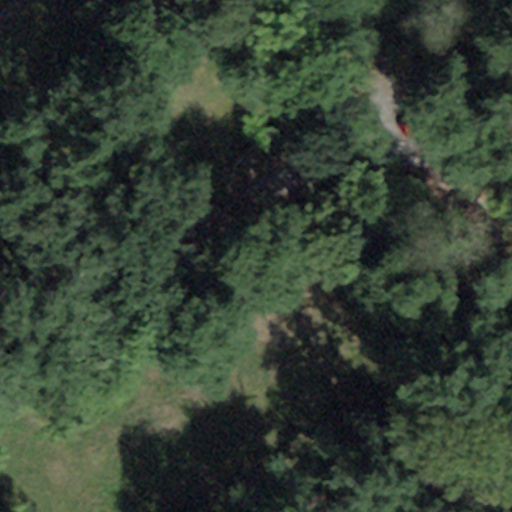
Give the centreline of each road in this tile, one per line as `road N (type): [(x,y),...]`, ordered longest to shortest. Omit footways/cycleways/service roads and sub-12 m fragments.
road 1 (track): [(0,351),(359,135)]
road 2 (track): [(359,135),(511,250)]
